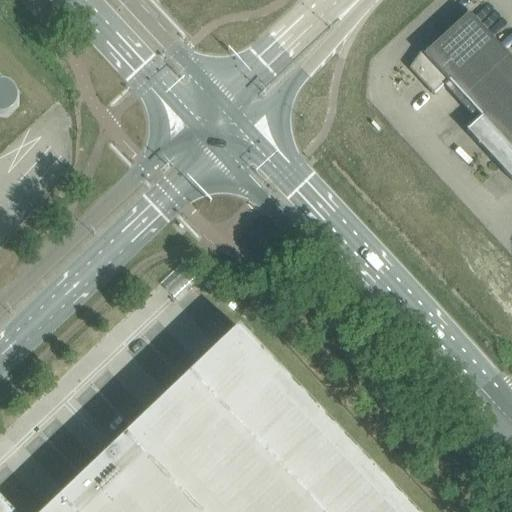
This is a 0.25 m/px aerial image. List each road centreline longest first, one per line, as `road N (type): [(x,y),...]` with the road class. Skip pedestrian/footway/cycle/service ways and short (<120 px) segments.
road 1 (tertiary): [(219,150),(449,379),(511,431)]
road 2 (tertiary): [(511,429),(244,128)]
road 3 (unknown): [(511,231),(389,78),(390,59),(457,0)]
road 4 (unclassified): [(0,353),(219,150)]
road 5 (unclassified): [(191,125),(0,306)]
road 6 (unclassified): [(244,128),(366,0)]
road 7 (tertiary): [(78,0),(191,125)]
road 8 (unclassified): [(330,0),(217,100)]
road 9 (tertiary): [(217,100),(119,0)]
